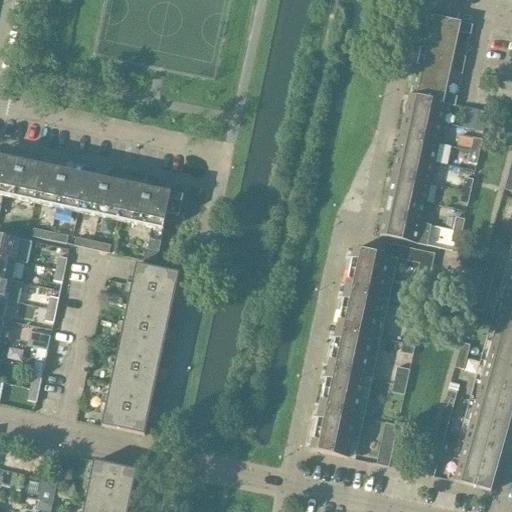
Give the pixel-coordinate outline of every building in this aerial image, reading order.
[(472,27),(426,17),(422,38),(456,45),(458,34),(470,36),(472,27)] [(456,45),(422,38),(418,58),(463,67),(465,59),(453,56),(456,45)] [(463,67),(418,58),(413,78),(447,85),(449,74),(461,76),(463,67)] [(447,85),(413,78),(409,98),(446,106),(454,108),(456,99),(445,96),(447,85)] [(446,106),(409,98),(405,118),(442,126),(446,106)] [(487,114),(478,113),(476,125),(484,127),(487,114)] [(442,126),(405,118),(400,138),(438,146),(442,126)] [(438,146),(400,138),(396,157),(433,165),(438,146)] [(472,140),(470,153),(478,154),(481,142),(472,140)] [(478,154),(470,153),(467,165),(476,166),(478,154)] [(433,165),(396,157),(392,177),(429,185),(433,165)] [(77,214),(84,178),(0,159),(0,209),(2,198),(77,214)] [(511,194),(511,159),(503,192),(511,194)] [(429,185),(392,177),(388,197),(425,205),(429,185)] [(178,218),(182,199),(182,198),(182,196),(182,195),(182,194),(181,193),(180,193),(178,191),(177,191),(176,191),(175,191),(174,191),(173,192),(172,192),(171,193),(170,194),(170,195),(169,196),(84,178),(77,214),(151,230),(146,252),(158,254),(166,215),(178,218)] [(472,182),(464,180),(461,192),(470,194),(472,182)] [(470,194),(461,192),(458,204),(467,206),(470,194)] [(421,225),(425,205),(388,197),(383,217),(421,225)] [(430,227),(421,225),(383,217),(379,238),(426,248),(430,227)] [(464,221),(455,220),(452,232),(461,234),(464,221)] [(49,243),(50,235),(29,230),(27,238),(49,243)] [(461,234),(452,232),(450,244),(458,246),(461,234)] [(71,239),(67,238),(50,235),(49,243),(69,247),(71,239)] [(19,242),(0,237),(0,259),(15,263),(19,242)] [(75,240),(74,248),(91,252),(92,244),(75,240)] [(110,248),(92,244),(91,252),(108,255),(110,248)] [(434,256),(384,245),(382,257),(391,259),(390,260),(419,266),(412,299),(424,301),(434,256)] [(353,251),(345,292),(382,300),(390,260),(391,259),(382,257),(353,251)] [(498,257),(486,254),(479,278),(492,281),(498,257)] [(15,263),(0,259),(0,280),(11,283),(15,263)] [(66,261),(58,259),(55,271),(64,273),(66,261)] [(179,276),(136,267),(127,307),(170,317),(173,304),(181,306),(184,292),(176,290),(179,276)] [(64,273),(55,271),(53,284),(61,285),(64,273)] [(492,281),(479,278),(470,311),(483,314),(492,281)] [(18,305),(22,285),(11,283),(0,280),(0,301),(6,303),(18,305)] [(511,286),(508,286),(497,325),(511,329),(511,286)] [(345,292),(336,332),(373,340),(382,300),(345,292)] [(58,301),(49,299),(47,311),(55,313),(58,301)] [(170,317),(127,307),(118,347),(161,357),(164,344),(173,345),(176,332),(167,330),(170,317)] [(55,313),(47,311),(44,323),(53,325),(55,313)] [(511,329),(497,325),(486,365),(511,371),(511,329)] [(417,332),(405,330),(401,346),(414,349),(417,332)] [(336,332),(327,372),(365,380),(373,340),(336,332)] [(49,341),(41,339),(38,351),(47,353),(49,341)] [(469,347),(461,345),(458,357),(466,359),(469,347)] [(414,349),(401,346),(400,355),(412,357),(414,349)] [(161,357),(118,347),(110,387),(153,396),(155,383),(164,385),(167,371),(158,370),(161,357)] [(47,353),(38,351),(36,363),(44,365),(47,353)] [(466,359),(458,357),(454,369),(462,372),(466,359)] [(511,371),(486,365),(476,404),(511,413),(511,371)] [(409,372),(396,369),(393,386),(405,389),(409,372)] [(327,372),(319,412),(356,420),(365,380),(327,372)] [(41,381),(32,379),(30,391),(38,393),(41,381)] [(405,389),(393,386),(391,394),(403,397),(405,389)] [(153,396),(110,387),(101,428),(144,438),(147,423),(155,425),(158,411),(150,410),(153,396)] [(38,393),(30,391),(27,403),(36,405),(38,393)] [(448,393),(436,435),(444,438),(456,395),(448,393)] [(511,413),(476,404),(465,443),(501,453),(511,414),(511,413)] [(319,412),(310,453),(347,461),(356,420),(319,412)] [(397,428),(384,425),(375,467),(388,469),(397,428)] [(424,477),(433,479),(444,438),(436,435),(424,477)] [(465,443),(454,483),(453,484),(490,494),(501,453),(465,443)] [(136,473),(93,463),(85,504),(119,511),(127,511),(130,501),(139,503),(142,489),(133,487),(136,473)] [(51,471),(48,482),(57,484),(59,473),(51,471)] [(52,506),(57,484),(48,482),(48,484),(41,483),(37,502),(39,503),(52,506)] [(37,511),(50,511),(52,506),(39,503),(37,511)]
